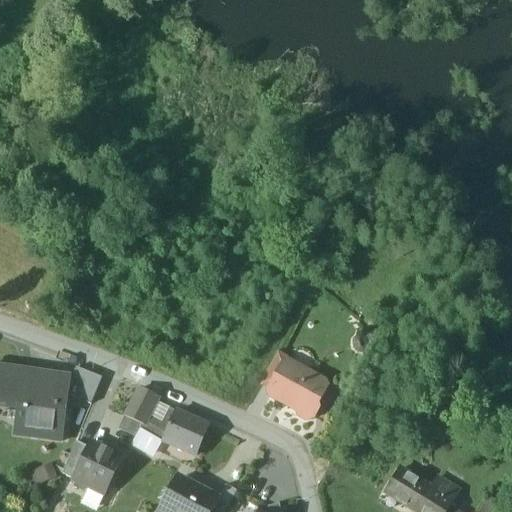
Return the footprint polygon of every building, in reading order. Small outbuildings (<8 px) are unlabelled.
[(277,355),(260,386),(270,392),(285,365),(286,365),(289,361),(277,355)] [(286,365),(285,365),(270,392),(270,393),(271,397),(298,411),(298,417),(307,422),(313,419),(318,412),(315,407),(324,389),(323,385),(286,365)] [(28,375),(0,370),(0,399),(17,402),(12,438),(62,445),(68,398),(69,389),(63,388),(27,383),(28,375)] [(100,380),(76,370),(63,388),(69,389),(68,398),(89,406),(100,380)] [(156,398),(138,391),(124,418),(141,426),(142,426),(156,398)] [(145,432),(163,438),(169,419),(151,413),(145,432)] [(208,427),(175,413),(162,443),(195,457),(208,427)] [(141,426),(124,418),(118,431),(136,438),(140,430),(139,430),(141,426)] [(88,449),(75,443),(62,475),(73,481),(88,449)] [(121,460),(91,445),(88,449),(73,481),(76,482),(77,487),(84,491),(89,489),(103,496),(121,460)] [(50,463),(33,470),(39,485),(56,478),(50,463)] [(431,491),(401,472),(385,495),(411,511),(449,511),(451,510),(454,506),(431,491)] [(460,495),(438,481),(431,491),(454,506),(460,495)] [(192,492),(175,482),(158,511),(211,511),(212,510),(217,501),(194,488),(192,492)] [(225,486),(217,501),(212,510),(215,511),(225,511),(236,492),(225,486)]
